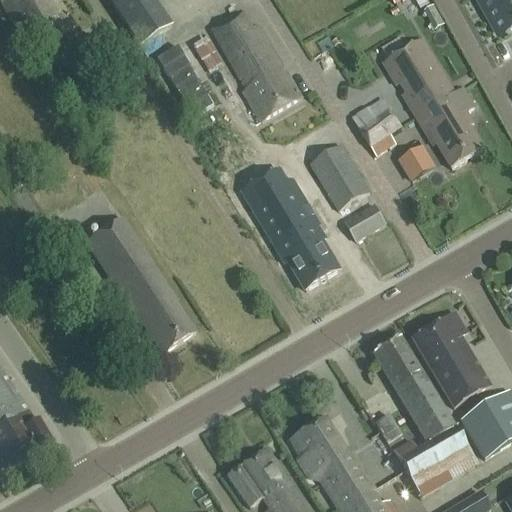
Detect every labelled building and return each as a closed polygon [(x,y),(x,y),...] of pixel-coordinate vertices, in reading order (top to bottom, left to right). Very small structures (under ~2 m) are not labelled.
[(0,0),(0,2),(6,14),(20,35),(30,52),(73,28),(58,3),(54,5),(50,0),(0,0)] [(140,49),(143,47),(170,29),(151,0),(117,0),(110,5),(140,49)] [(511,0),(479,0),(488,16),(511,1),(511,0)] [(500,37),(511,30),(511,1),(488,16),(500,37)] [(251,31),(241,14),(212,32),(244,90),(245,96),(262,124),(302,100),(287,77),(284,79),(281,74),(284,70),(259,29),(251,31)] [(424,42),(387,65),(405,96),(401,99),(415,121),(464,92),(463,91),(455,94),(440,70),(424,42)] [(106,77),(119,69),(106,46),(93,55),(106,77)] [(187,79),(217,121),(240,104),(210,62),(187,79)] [(464,92),(415,121),(423,135),(428,133),(452,172),(485,153),(469,127),(474,125),(468,115),(475,110),(464,92)] [(370,148),(400,130),(383,102),(353,121),(370,148)] [(400,130),(370,148),(376,160),(396,146),(391,138),(401,132),(400,130)] [(339,214),(370,195),(342,149),(311,168),(339,214)] [(421,177),(410,159),(399,165),(411,184),(421,177)] [(281,174),(243,197),(285,267),(289,265),(307,294),(341,273),(323,243),(327,241),(319,228),(321,228),(294,183),(287,184),(281,174)] [(356,245),(386,228),(374,209),(345,226),(356,245)] [(195,336),(174,305),(176,303),(123,222),(85,246),(139,328),(141,327),(162,358),(195,336)] [(82,265),(61,230),(37,245),(60,280),(62,278),(82,308),(92,302),(73,272),(82,265)] [(452,411),(490,389),(461,339),(466,336),(454,316),(411,341),(452,411)] [(425,444),(452,427),(400,341),(373,357),(425,444)] [(34,425),(0,372),(0,467),(5,475),(36,457),(37,457),(52,448),(38,423),(34,425)] [(361,408),(378,408),(378,393),(360,394),(361,408)] [(511,447),(511,399),(509,394),(498,401),(498,400),(459,424),(483,464),(511,447)] [(386,446),(387,446),(401,436),(388,417),(373,427),(386,446)] [(335,511),(344,511),(373,494),(373,493),(375,491),(349,452),(346,454),(325,420),(289,442),(298,455),(296,463),(308,483),(319,486),(335,511)] [(452,427),(425,444),(426,446),(416,453),(410,443),(392,453),(420,501),(477,468),(455,429),(454,430),(452,427)] [(309,511),(265,451),(227,479),(249,511),(262,503),(268,511),(309,511)] [(373,494),(344,511),(395,511),(390,503),(380,506),(373,494)] [(489,511),(479,494),(449,511),(489,511)]
